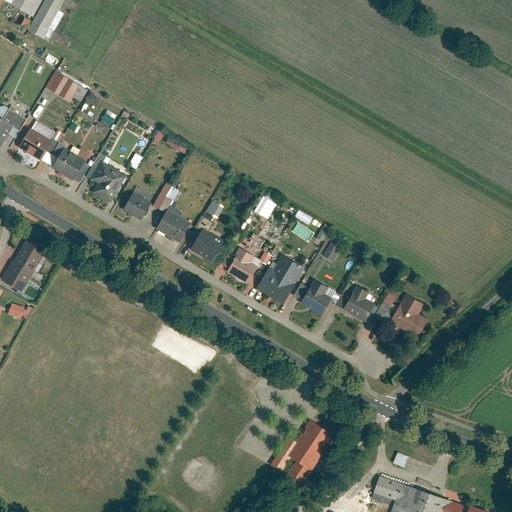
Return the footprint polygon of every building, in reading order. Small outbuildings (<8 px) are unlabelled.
[(13,0),(11,4),(32,16),(41,0),(45,0),(28,31),(42,39),(64,0),(13,0)] [(20,25),(26,29),(31,21),(25,18),(20,25)] [(86,90),(54,70),(45,86),(67,100),(71,94),(80,100),(86,90)] [(0,107),(0,145),(8,134),(13,137),(24,118),(2,105),(0,107)] [(109,129),(116,116),(107,111),(99,123),(109,129)] [(54,132),(35,121),(20,147),(39,158),(54,132)] [(157,132),(154,144),(160,145),(163,134),(157,132)] [(85,159),(63,147),(52,167),(79,183),(89,166),(83,162),(85,159)] [(137,170),(143,158),(135,153),(128,166),(137,170)] [(125,175),(101,160),(91,177),(98,181),(93,190),(110,200),(125,175)] [(149,202),(132,192),(122,210),(139,219),(149,202)] [(262,196),(254,212),(268,220),(276,204),(262,196)] [(203,218),(211,222),(213,217),(218,219),(223,206),(210,201),(203,218)] [(190,222),(167,209),(155,229),(179,242),(190,222)] [(222,241),(201,229),(190,248),(210,260),(222,241)] [(326,258),(334,244),(331,242),(322,256),(326,258)] [(44,253),(27,243),(15,263),(13,262),(2,280),(21,291),(34,271),(40,260),(44,253)] [(334,244),(327,259),(334,263),(341,248),(334,244)] [(262,258),(244,247),(228,272),(247,283),(262,258)] [(276,264),(271,262),(256,288),(282,303),(302,266),(281,254),(276,264)] [(40,260),(34,271),(38,274),(45,263),(40,260)] [(334,291),(313,279),(299,302),(320,314),(334,291)] [(367,293),(356,286),(343,308),(363,321),(374,302),(365,297),(367,293)] [(423,302),(404,293),(389,321),(417,336),(427,318),(417,313),(423,302)] [(24,309),(12,304),(9,313),(21,317),(24,309)] [(333,436),(310,421),(286,453),(290,457),(240,511),(247,511),(292,462),(286,475),(297,482),(333,436)] [(396,453),(393,465),(404,468),(408,456),(396,453)] [(469,508),(380,478),(372,500),(394,507),(392,511),(485,511),(470,507),(469,508)]
